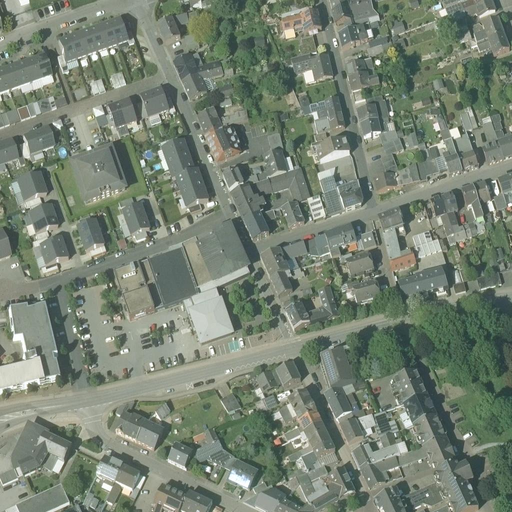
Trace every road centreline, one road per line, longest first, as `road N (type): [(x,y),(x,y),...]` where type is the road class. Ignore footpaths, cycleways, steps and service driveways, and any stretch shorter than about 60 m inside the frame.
road 1 (residential): [(322,0),(373,212)]
road 2 (tertiary): [(87,402),(293,351)]
road 3 (residential): [(403,321),(489,511)]
road 4 (residential): [(242,511),(101,441),(87,402)]
road 5 (residential): [(233,220),(58,281)]
road 6 (residential): [(170,80),(0,136)]
road 7 (residential): [(293,351),(368,511)]
road 8 (residential): [(233,220),(170,80)]
road 9 (residential): [(511,169),(373,212)]
road 10 (residential): [(0,44),(134,0)]
road 11 (residential): [(373,212),(250,256)]
road 12 (residential): [(58,281),(87,402)]
